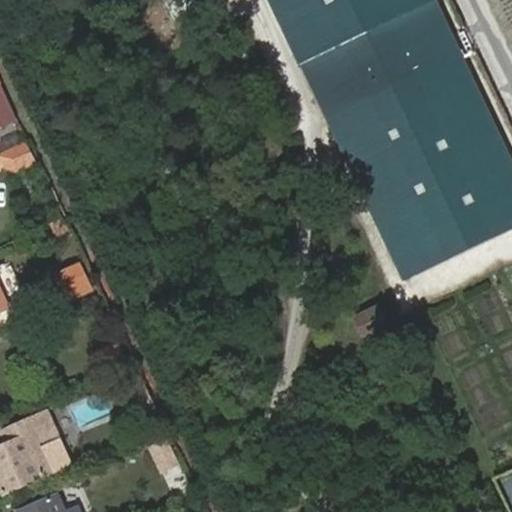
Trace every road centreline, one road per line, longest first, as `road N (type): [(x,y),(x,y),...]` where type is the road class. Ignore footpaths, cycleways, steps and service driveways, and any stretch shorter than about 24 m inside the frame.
road 1 (track): [(260,0),(312,118),(298,332),(274,420),(281,473),(309,511)]
road 2 (track): [(511,296),(371,0)]
